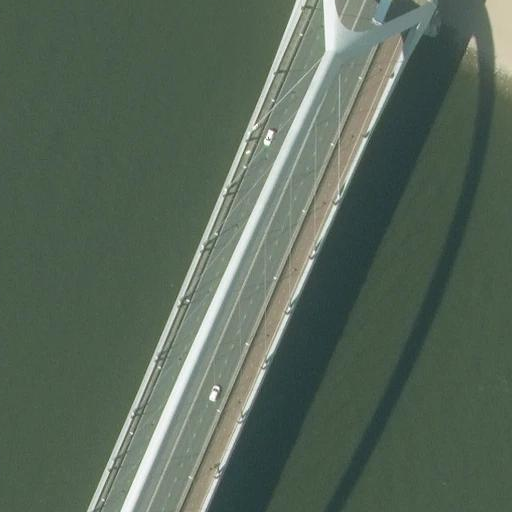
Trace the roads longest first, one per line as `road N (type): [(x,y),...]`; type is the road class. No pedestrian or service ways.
road 1 (primary): [(157,511),(377,0)]
road 2 (primary): [(330,0),(111,511)]
